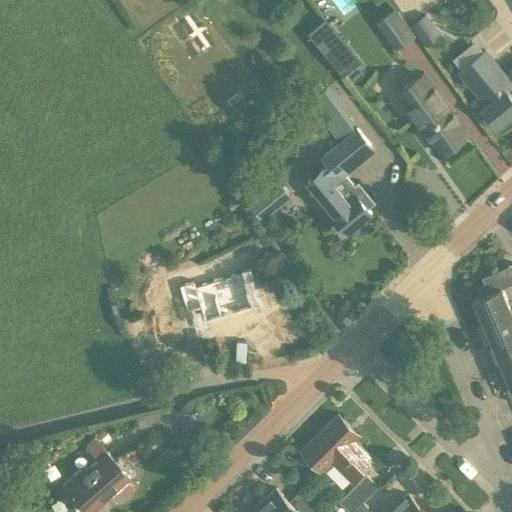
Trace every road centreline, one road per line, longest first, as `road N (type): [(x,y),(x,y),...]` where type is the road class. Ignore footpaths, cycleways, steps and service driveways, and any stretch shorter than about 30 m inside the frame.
road 1 (unclassified): [(0,438),(249,376),(287,371),(316,378)]
road 2 (residential): [(511,490),(421,277)]
road 3 (residential): [(511,501),(354,340)]
road 4 (tertiary): [(178,511),(316,378)]
road 5 (tertiary): [(421,277),(511,191)]
